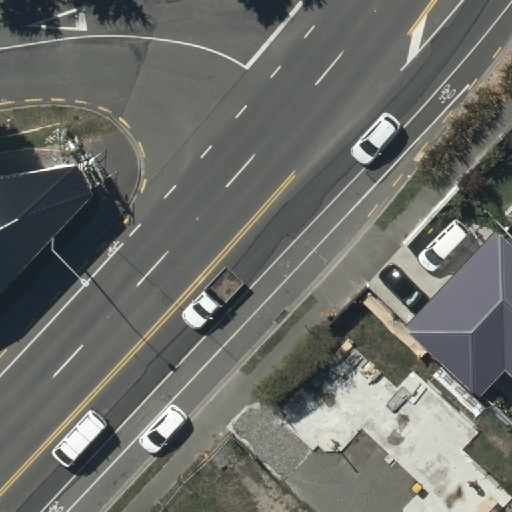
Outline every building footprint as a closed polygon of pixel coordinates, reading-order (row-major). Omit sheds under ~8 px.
[(511,165),(491,189),(511,208),(511,165)] [(0,182),(0,297),(95,197),(79,170),(0,182)] [(511,228),(488,205),(399,297),(470,366),(495,340),(511,355),(511,228)] [(397,388),(345,340),(275,416),(315,453),(344,452),(363,431),(424,487),(403,510),(403,511),(500,511),(511,500),(511,494),(463,449),(479,433),(412,371),(397,388)] [(298,511),(265,481),(235,511),(298,511)]
